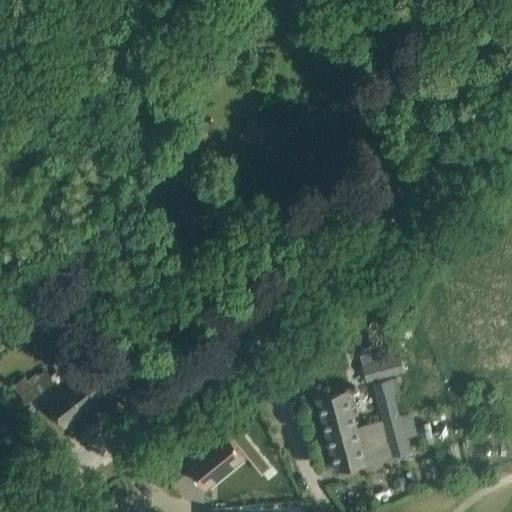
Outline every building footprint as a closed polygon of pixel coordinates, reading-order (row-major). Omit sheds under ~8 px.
[(210,135),(196,125),(186,138),(200,148),(210,135)] [(262,152),(260,155),(273,164),(275,162),(298,179),(312,158),(267,127),(254,146),(262,152)] [(362,365),(366,380),(398,371),(394,356),(362,365)] [(24,376),(13,385),(27,402),(53,381),(44,369),(35,376),(29,382),(24,376)] [(63,426),(106,392),(88,369),(44,403),(63,426)] [(374,383),(383,419),(401,414),(392,378),(374,383)] [(317,397),(327,433),(355,426),(346,390),(317,397)] [(411,450),(401,414),(383,419),(384,421),(393,454),(393,455),(411,450)] [(384,421),(356,428),(365,461),(393,454),(384,421)] [(365,461),(356,428),(355,426),(327,433),(336,469),(365,461)] [(224,429),(184,461),(204,486),(244,454),(224,429)] [(406,480),(400,478),(396,483),(397,489),(403,491),(408,486),(406,480)]
